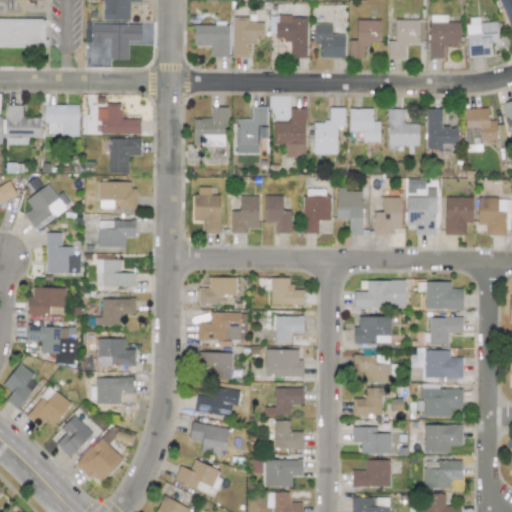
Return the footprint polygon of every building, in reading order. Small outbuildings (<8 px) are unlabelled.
[(101,0),(101,20),(128,20),(129,2),(140,2),(140,0),(101,0)] [(511,0),(498,0),(511,36),(511,0)] [(306,16),(275,15),(274,40),(289,40),(289,57),(305,58),(306,16)] [(459,22),(445,22),(445,15),(428,15),(427,58),(442,58),(442,45),(458,45),(459,22)] [(232,57),(247,57),(247,42),(263,42),(262,21),(247,21),(247,16),(231,17),(232,57)] [(496,22),(478,22),(478,17),(466,17),(467,56),(490,55),(490,43),(496,42),(496,22)] [(0,46),(44,47),(45,19),(0,18),(0,46)] [(378,44),(379,20),(355,19),(355,40),(348,40),(348,58),(363,59),(363,44),(378,44)] [(386,58),(402,58),(402,45),(419,45),(419,33),(417,33),(418,20),(395,19),(394,41),(386,41),(386,58)] [(108,59),(127,59),(127,41),(140,41),(140,24),(91,24),(91,42),(108,42),(108,59)] [(227,25),(192,24),(192,45),(209,46),(209,57),(227,57),(227,25)] [(343,57),(343,34),(330,34),(330,24),(313,24),(313,45),(319,45),(319,57),(343,57)] [(511,137),(511,100),(500,103),(509,138),(511,137)] [(139,134),(139,119),(120,119),(120,103),(104,103),(104,109),(98,108),(98,134),(139,134)] [(77,135),(78,105),(44,104),(43,134),(77,135)] [(21,105),(4,105),(4,144),(27,144),(27,137),(38,137),(38,116),(21,117),(21,105)] [(225,107),(210,107),(209,118),(191,118),(191,146),(224,146),(225,107)] [(335,154),(335,126),(343,126),(343,107),(328,107),(328,122),(312,121),(312,154),(335,154)] [(495,141),(494,120),(488,120),(487,107),(464,109),(465,129),(470,129),(471,136),(465,136),(465,143),(495,141)] [(273,122),(273,144),(284,144),(284,155),(303,155),(304,108),(289,108),(289,122),(273,122)] [(347,109),(348,132),(361,131),(361,142),(378,142),(378,121),(372,121),(371,108),(347,109)] [(386,145),(417,146),(417,124),(403,123),(403,109),(386,108),(386,145)] [(441,109),(425,108),(425,149),(441,149),(441,144),(456,144),(456,127),(440,126),(441,109)] [(139,138),(106,139),(107,173),(127,173),(127,156),(139,155),(139,138)] [(0,202),(15,194),(7,180),(0,184),(0,202)] [(133,181),(98,181),(98,208),(133,208),(133,181)] [(55,195),(46,183),(24,200),(31,208),(23,214),(32,227),(50,213),(52,216),(69,204),(60,192),(55,195)] [(201,232),(218,233),(219,195),(210,194),(210,187),(197,186),(197,195),(191,195),(191,220),(201,220),(201,232)] [(360,234),(361,190),(335,189),(334,219),(347,219),(347,234),(360,234)] [(263,223),(273,222),(274,233),(290,233),(290,210),(282,210),(281,195),(263,196),(263,223)] [(230,232),(247,233),(247,228),(257,228),(257,196),(238,196),(238,211),(230,211),(230,232)] [(302,196),(301,233),(317,233),(317,221),(329,221),(329,196),(302,196)] [(434,197),(405,196),(405,223),(414,223),(413,234),(433,234),(434,197)] [(400,197),(381,197),(381,212),(373,212),(372,234),(393,234),(393,229),(399,229),(400,197)] [(471,197),(444,197),(443,235),(464,235),(464,223),(471,223),(471,197)] [(484,235),(505,235),(504,218),(509,218),(509,197),(476,198),(477,224),(484,224),(484,235)] [(96,246),(123,247),(124,236),(134,236),(134,220),(96,220),(96,246)] [(60,233),(45,232),(44,272),(78,273),(79,255),(71,255),(71,246),(60,246),(60,233)] [(100,286),(134,286),(134,272),(119,272),(119,260),(94,259),(94,273),(100,273),(100,286)] [(233,277),(207,277),(207,288),(197,287),(197,304),(233,304),(233,277)] [(289,277),(269,278),(269,305),(302,304),(302,290),(290,290),(289,277)] [(403,281),(365,280),(365,291),(352,291),(352,307),(403,308),(403,281)] [(461,309),(461,288),(449,288),(449,281),(424,281),(423,309),(461,309)] [(26,314),(63,315),(63,288),(31,287),(31,297),(26,297),(26,314)] [(120,325),(120,313),(134,314),(134,299),(100,298),(100,317),(96,316),(95,325),(120,325)] [(238,312),(209,312),(209,323),(196,323),(196,340),(238,339),(238,312)] [(274,344),(290,343),(289,333),(302,332),(302,316),(273,316),(274,344)] [(352,343),(389,344),(389,316),(357,316),(357,327),(352,327),(352,343)] [(427,345),(447,345),(447,333),(461,332),(461,317),(427,318),(427,345)] [(66,327),(25,325),(25,341),(39,341),(39,352),(54,353),(53,363),(75,364),(76,339),(66,338),(66,327)] [(133,366),(134,349),(123,349),(123,339),(95,338),(95,365),(133,366)] [(301,359),(297,359),(297,350),(264,349),(264,377),(301,378),(301,359)] [(461,357),(448,357),(448,350),(423,350),(422,378),(460,378),(461,357)] [(230,352),(198,351),(198,364),(211,365),(211,379),(229,379),(230,352)] [(389,382),(389,354),(352,355),(352,372),(362,372),(362,382),(389,382)] [(29,379),(32,374),(18,363),(1,385),(10,392),(4,400),(16,409),(35,384),(29,379)] [(131,377),(94,377),(94,386),(88,386),(89,403),(119,402),(119,394),(132,394),(131,377)] [(460,408),(461,389),(437,388),(437,384),(419,384),(419,399),(422,399),(422,416),(449,417),(449,408),(460,408)] [(51,426),(69,404),(48,387),(24,416),(38,427),(43,420),(51,426)] [(238,391),(210,387),(208,397),(195,395),(192,412),(228,417),(230,405),(236,405),(238,391)] [(273,388),(273,407),(262,407),(262,415),(288,415),(288,404),(302,404),(302,387),(273,388)] [(387,388),(363,387),(363,398),(351,398),(351,415),(380,415),(381,395),(387,395),(387,388)] [(49,439),(68,458),(91,433),(72,415),(49,439)] [(301,448),(301,431),(288,431),(289,421),(273,420),(272,448),(301,448)] [(199,452),(222,456),(227,428),(191,422),(188,438),(201,441),(199,452)] [(460,425),(423,424),(422,452),(448,452),(448,445),(460,445),(460,425)] [(109,446),(119,434),(110,426),(100,439),(109,446)] [(389,433),(375,433),(376,427),(351,427),(351,442),(359,442),(359,453),(388,454),(389,433)] [(121,460),(99,438),(75,462),(96,484),(121,460)] [(214,488),(221,472),(193,459),(188,470),(178,466),(172,479),(194,489),(197,481),(214,488)] [(263,486),(290,486),(290,476),(301,475),(300,459),(263,460),(263,486)] [(388,459),(363,459),(363,470),(350,470),(350,487),(388,486),(388,459)] [(460,460),(436,460),(436,469),(421,469),(422,489),(449,489),(448,480),(460,479),(460,460)] [(300,511),(300,503),(288,503),(288,492),(266,492),(266,507),(271,507),(271,511),(300,511)] [(444,494),(422,493),(422,504),(413,504),(413,511),(458,511),(459,506),(443,506),(444,494)] [(183,511),(186,507),(162,495),(153,511),(183,511)] [(387,511),(387,497),(352,497),(351,511),(387,511)]
